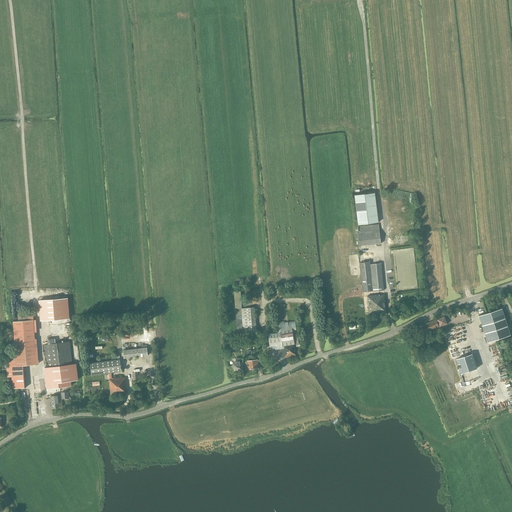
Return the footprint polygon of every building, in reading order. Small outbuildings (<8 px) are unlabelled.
[(379,223),(375,193),(355,195),(359,225),(379,223)] [(359,246),(381,244),(379,225),(358,227),(359,232),(358,233),(359,246)] [(384,291),(382,264),(370,265),(370,262),(359,263),(362,293),(384,291)] [(376,297),(377,313),(386,312),(384,296),(376,297)] [(69,318),(68,297),(38,299),(40,320),(69,318)] [(369,314),(377,313),(376,297),(367,297),(369,314)] [(242,309),(236,309),(237,321),(237,332),(238,336),(244,335),(255,335),(257,334),(256,327),(255,307),(242,309)] [(502,308),(479,316),(487,343),(511,335),(502,308)] [(444,316),(436,319),(440,327),(447,324),(444,316)] [(10,361),(9,361),(9,367),(11,367),(23,366),(24,365),(37,364),(39,363),(39,360),(38,360),(37,339),(35,339),(35,332),(37,332),(36,320),(13,321),(15,341),(16,341),(16,354),(10,354),(10,361)] [(436,320),(417,328),(421,335),(439,327),(436,320)] [(278,333),(269,334),(270,346),(282,345),(284,357),(291,356),(291,358),(298,356),(296,347),(302,346),(302,344),(299,344),(295,321),(285,323),(285,321),(277,322),(278,333)] [(511,347),(511,346),(510,341),(500,344),(498,345),(499,347),(500,346),(501,350),(511,347)] [(49,376),(45,377),(46,391),(71,388),(71,383),(77,382),(72,345),(46,349),(49,376)] [(124,359),(148,356),(147,347),(123,351),(124,359)] [(472,357),(455,362),(460,376),(476,371),(472,357)] [(109,373),(109,380),(111,380),(110,373),(122,371),(120,359),(90,364),(92,376),(109,373)] [(240,363),(240,360),(236,360),(236,363),(233,363),(234,372),(244,371),(243,362),(240,363)] [(247,361),(248,370),(259,369),(258,360),(247,361)] [(9,367),(6,367),(7,377),(12,377),(13,389),(26,388),(24,365),(23,366),(11,367),(9,367)] [(126,378),(111,380),(109,380),(111,395),(128,393),(126,378)] [(61,395),(51,397),(52,408),(64,407),(63,399),(70,398),(69,391),(61,392),(61,395)]
